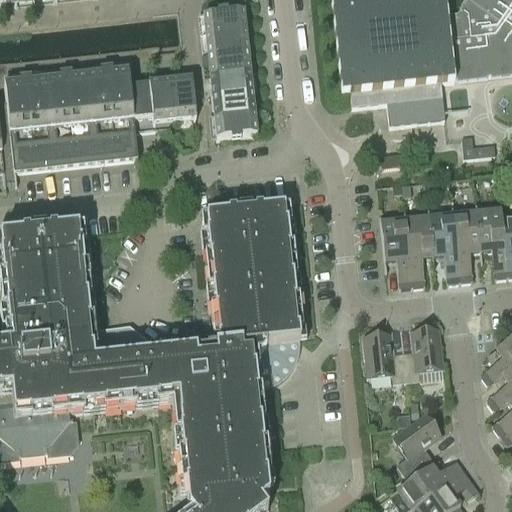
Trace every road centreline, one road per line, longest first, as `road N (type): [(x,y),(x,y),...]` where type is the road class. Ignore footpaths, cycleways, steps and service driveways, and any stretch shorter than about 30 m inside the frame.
road 1 (residential): [(492,511),(496,486),(472,448),(455,306)]
road 2 (residential): [(349,319),(335,181),(311,139)]
road 3 (residential): [(311,139),(263,167),(190,175),(151,202)]
road 4 (residential): [(151,202),(0,218)]
road 5 (residential): [(311,139),(292,101),(282,0)]
road 6 (residential): [(311,444),(308,376),(349,319)]
